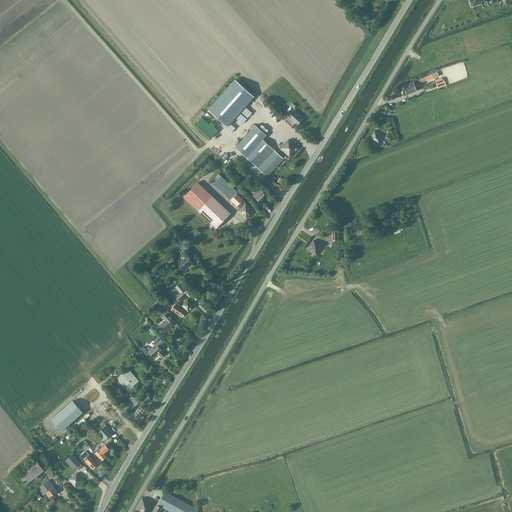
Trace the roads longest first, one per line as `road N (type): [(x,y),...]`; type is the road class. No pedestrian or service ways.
road 1 (tertiary): [(130,511),(439,0)]
road 2 (unclassified): [(101,511),(409,0)]
road 3 (track): [(462,401),(435,314),(373,308),(358,286),(266,284)]
